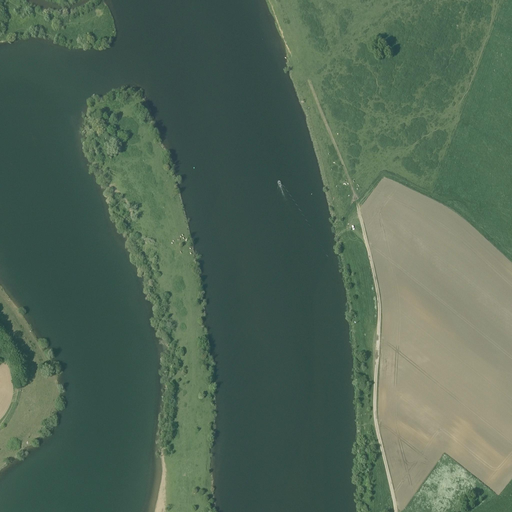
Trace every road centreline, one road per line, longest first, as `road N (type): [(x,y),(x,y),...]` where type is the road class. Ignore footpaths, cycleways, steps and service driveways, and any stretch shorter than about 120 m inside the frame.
road 1 (track): [(396,511),(374,422),(379,307),(357,209),(309,86),(403,0)]
road 2 (track): [(456,211),(389,177),(357,209)]
